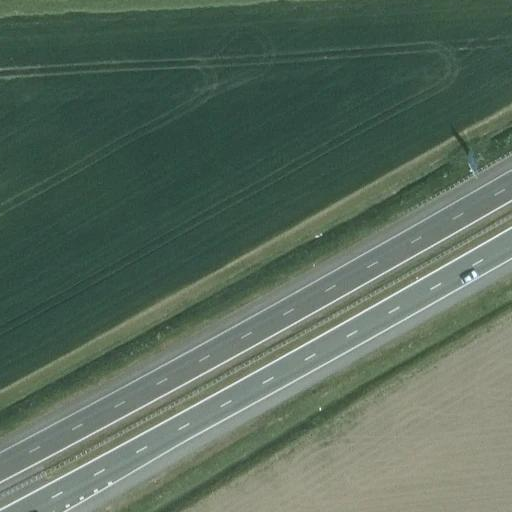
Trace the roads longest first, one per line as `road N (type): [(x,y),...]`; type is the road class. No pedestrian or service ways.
road 1 (motorway): [(511,185),(0,468)]
road 2 (motorway): [(28,511),(511,243)]
